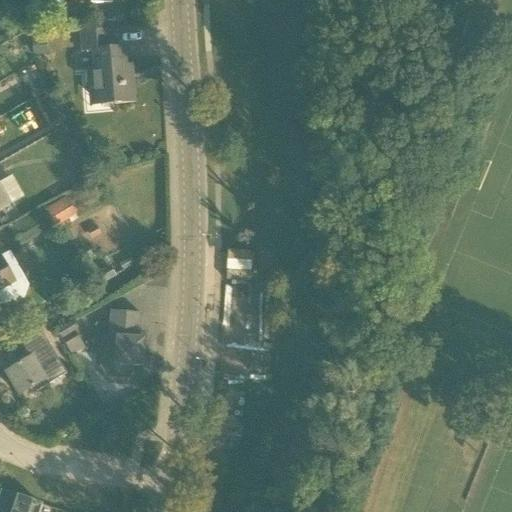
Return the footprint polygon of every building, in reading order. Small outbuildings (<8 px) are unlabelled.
[(80,51),(92,51),(93,71),(95,106),(136,104),(134,83),(132,67),(132,66),(126,66),(125,48),(109,49),(108,30),(79,32),(80,51)] [(46,39),(33,39),(33,56),(47,56),(46,39)] [(77,184),(95,174),(87,161),(70,171),(77,184)] [(0,210),(11,204),(0,184),(0,210)] [(66,197),(47,210),(43,208),(10,228),(21,247),(77,215),(66,197)] [(0,291),(15,283),(1,257),(0,257),(0,291)] [(143,367),(144,350),(144,339),(139,339),(141,314),(111,312),(110,337),(103,337),(101,366),(110,377),(129,379),(130,366),(143,367)] [(85,349),(76,333),(74,330),(60,338),(62,341),(70,355),(71,355),(72,357),(85,349)] [(70,355),(62,341),(32,359),(32,358),(6,374),(19,397),(46,381),(38,368),(50,361),(53,365),(70,355)] [(40,511),(42,505),(4,493),(0,506),(0,505),(0,511),(40,511)]
